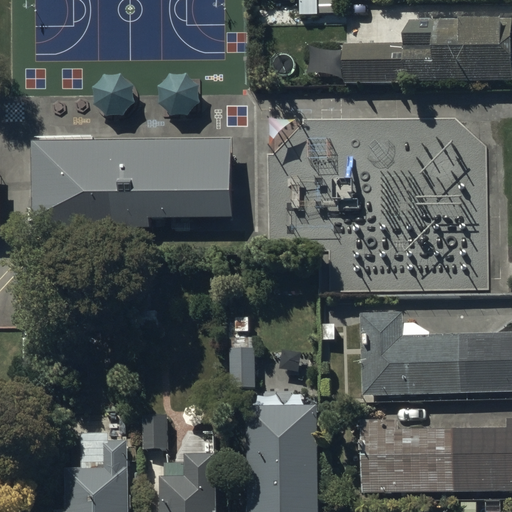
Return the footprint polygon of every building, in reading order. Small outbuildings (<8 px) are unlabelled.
[(511,81),(511,15),(406,16),(406,43),(345,43),(345,82),(511,81)] [(236,144),(36,147),(37,212),(74,212),(74,224),(115,223),(115,231),(153,230),(153,222),(237,221),(236,144)] [(511,402),(511,336),(434,338),(417,326),(407,326),(407,320),(365,321),(367,404),(511,402)] [(253,348),(230,348),(230,386),(254,386),(253,348)] [(322,511),(322,417),(252,419),(253,511),(322,511)] [(144,420),(144,455),(169,455),(169,420),(144,420)] [(511,435),(402,436),(402,427),(366,427),(367,498),(511,497),(511,435)] [(132,511),(132,449),(114,449),(114,443),(88,444),(88,478),(71,478),(71,511),(132,511)] [(221,511),(221,465),(189,465),(189,474),(169,474),(169,488),(164,488),(164,511),(221,511)]
